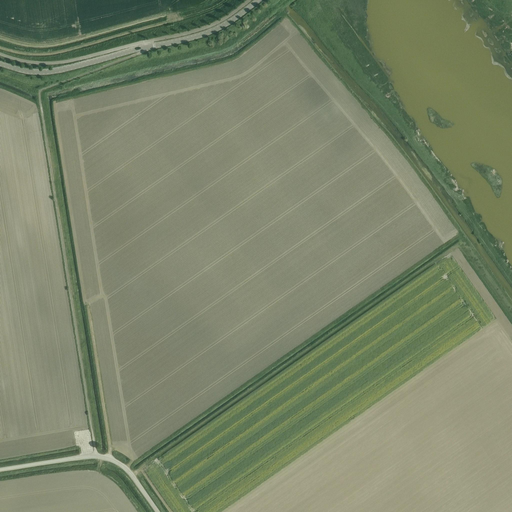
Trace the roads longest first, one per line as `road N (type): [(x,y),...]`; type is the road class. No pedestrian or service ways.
road 1 (tertiary): [(0,63),(48,71),(183,41),(260,0)]
road 2 (unclassified): [(157,511),(131,474),(108,458),(0,470)]
road 3 (track): [(0,47),(59,52),(176,24)]
